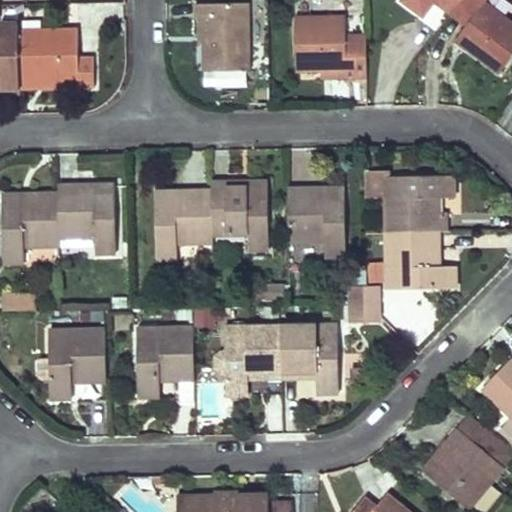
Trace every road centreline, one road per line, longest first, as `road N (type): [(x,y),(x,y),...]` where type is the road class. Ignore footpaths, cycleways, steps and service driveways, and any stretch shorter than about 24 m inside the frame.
road 1 (residential): [(0,425),(63,458),(324,456),(373,434),(511,290)]
road 2 (residential): [(511,159),(485,136),(435,123),(145,131)]
road 3 (residential): [(145,131),(0,134)]
road 4 (residential): [(145,131),(146,0)]
